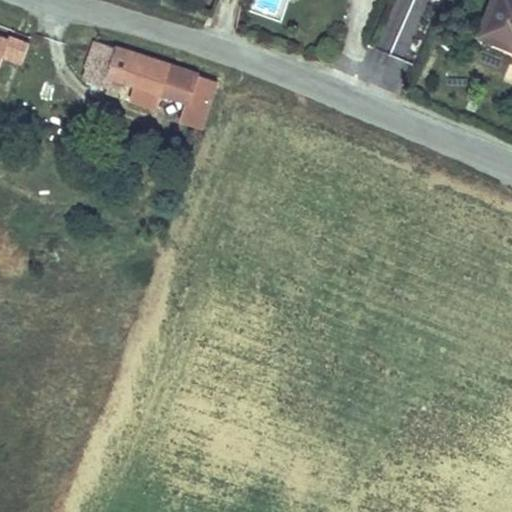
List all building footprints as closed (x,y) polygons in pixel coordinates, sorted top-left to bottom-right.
[(511,0),(497,0),(483,34),(511,46),(511,0)] [(0,66),(4,57),(10,41),(0,37),(0,66)] [(31,45),(11,37),(10,41),(4,57),(23,65),(31,45)] [(219,83),(100,42),(91,70),(103,74),(99,84),(110,88),(108,92),(119,96),(124,80),(138,85),(132,100),(159,109),(164,94),(188,103),(185,111),(207,118),(219,83)] [(99,84),(103,74),(91,70),(87,80),(99,84)] [(204,128),(207,118),(185,111),(182,120),(204,128)]
